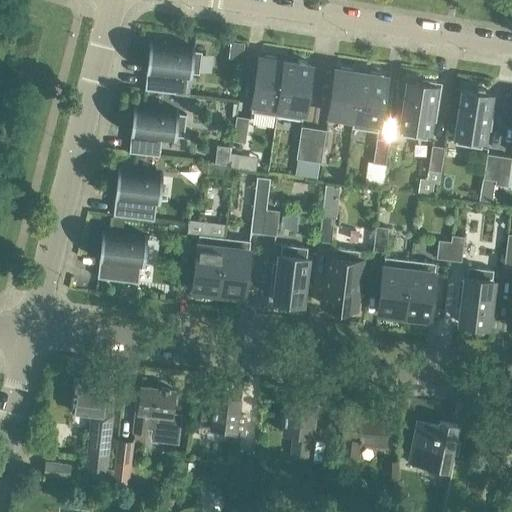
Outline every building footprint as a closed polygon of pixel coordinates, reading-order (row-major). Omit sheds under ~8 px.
[(151,44),(145,90),(176,94),(186,95),(189,76),(190,76),(190,74),(200,75),(203,52),(193,51),(193,49),(151,44)] [(251,113),(277,117),(286,62),(278,61),(278,58),(264,56),(264,59),(260,58),(251,113)] [(286,62),(277,117),(303,121),(311,66),(308,66),(308,63),(298,61),(297,64),(286,62)] [(352,129),(353,129),(361,74),(354,73),(354,70),(340,68),(340,71),(336,70),(329,115),(354,119),(352,129)] [(369,75),(361,74),(353,129),(379,133),(387,78),(383,77),(384,75),(370,72),(369,75)] [(421,83),(409,82),(401,136),(427,141),(430,122),(436,123),(439,104),(438,104),(433,103),(436,83),(422,81),(421,83)] [(476,92),(464,90),(455,145),(482,149),(485,130),(491,131),(494,112),(493,112),(493,113),(488,112),(490,94),(487,94),(487,91),(477,89),(476,92)] [(135,107),(129,153),(160,157),(162,137),(174,139),(175,137),(184,138),(187,115),(177,114),(178,112),(135,107)] [(249,119),(237,117),(233,142),(246,144),(249,119)] [(309,162),(314,129),(302,127),(296,160),(309,162)] [(314,129),(309,162),(321,164),(327,131),(314,129)] [(386,166),(390,141),(377,139),(373,164),(386,166)] [(229,164),(231,147),(217,145),(215,163),(229,164)] [(441,173),(445,148),(432,146),(428,171),(441,173)] [(229,167),(236,168),(238,154),(231,153),(229,167)] [(495,185),(500,156),(487,154),(483,180),(496,181),(495,185)] [(511,159),(511,158),(500,156),(495,185),(508,187),(511,159)] [(209,163),(207,175),(226,178),(228,165),(209,163)] [(119,170),(113,216),(155,221),(157,202),(159,202),(162,175),(119,170)] [(264,235),(267,210),(267,209),(267,212),(254,210),(251,233),(264,235)] [(267,210),(264,235),(277,236),(280,211),(267,210)] [(322,217),(319,242),(332,243),(335,218),(322,217)] [(376,226),(373,251),(386,253),(389,228),(376,226)] [(103,232),(98,279),(139,284),(141,265),(143,265),(146,238),(103,232)] [(218,293),(225,238),(199,235),(192,290),(197,290),(196,293),(210,295),(210,292),(218,293)] [(449,261),(452,236),(451,242),(439,240),(437,259),(449,261)] [(452,236),(449,261),(462,262),(465,237),(452,236)] [(225,238),(218,293),(226,294),(226,297),(240,299),(240,296),(244,296),(251,241),(225,238)] [(290,302),(302,303),(308,248),(282,245),(280,264),(273,263),(271,282),(272,282),(272,281),(277,282),(275,300),(275,303),(289,304),(290,302)] [(344,308),(356,310),(362,261),(359,261),(360,251),(334,248),(333,257),(330,257),(324,306),(334,307),(334,310),(344,311),(344,308)] [(404,315),(411,260),(385,257),(378,312),(382,313),(382,316),(396,317),(396,314),(404,315)] [(411,260),(404,315),(412,316),(412,319),(426,321),(426,318),(430,319),(436,263),(411,260)] [(475,324),(487,325),(494,270),(467,267),(465,286),(459,285),(457,304),(458,304),(463,304),(461,322),(461,325),(475,327),(475,324)] [(93,415),(85,480),(111,484),(112,471),(106,470),(113,405),(107,405),(109,384),(76,380),(72,413),(93,415)] [(180,416),(172,415),(174,391),(141,387),(139,408),(137,408),(134,432),(147,434),(147,429),(153,430),(152,434),(178,437),(180,416)] [(225,436),(236,437),(246,438),(248,417),(238,416),(240,399),(215,396),(213,410),(202,409),(201,427),(226,430),(225,436)] [(292,456),(307,458),(309,437),(311,437),(315,408),(287,405),(283,434),(293,436),(291,456),(292,456)] [(345,415),(342,441),(340,456),(359,459),(361,443),(385,446),(388,420),(345,415)] [(429,459),(427,467),(449,471),(452,456),(457,457),(460,442),(455,440),(458,426),(440,422),(439,427),(417,423),(411,455),(429,459)] [(127,485),(129,466),(132,444),(118,443),(114,483),(127,485)] [(248,494),(253,452),(239,450),(234,492),(248,494)] [(455,460),(449,489),(463,492),(469,463),(455,460)] [(385,462),(384,493),(397,494),(398,463),(385,462)] [(45,463),(44,476),(70,479),(71,466),(45,463)] [(468,468),(464,488),(480,491),(484,472),(468,468)] [(321,472),(308,470),(306,492),(319,494),(321,472)]
